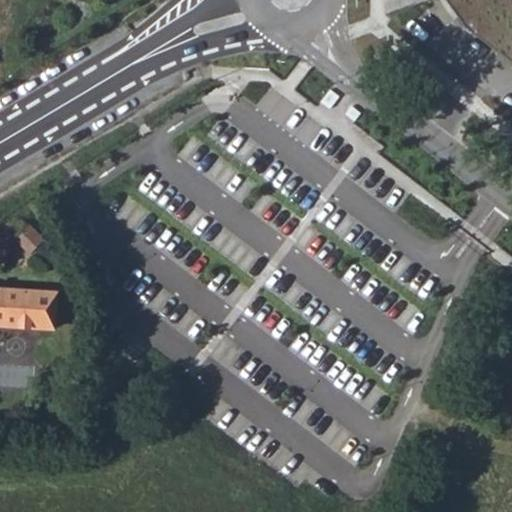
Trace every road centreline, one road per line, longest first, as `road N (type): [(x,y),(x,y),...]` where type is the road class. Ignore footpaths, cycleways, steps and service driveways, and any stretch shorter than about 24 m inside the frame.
road 1 (tertiary): [(0,138),(147,53),(260,11)]
road 2 (residential): [(511,196),(352,71),(314,19)]
